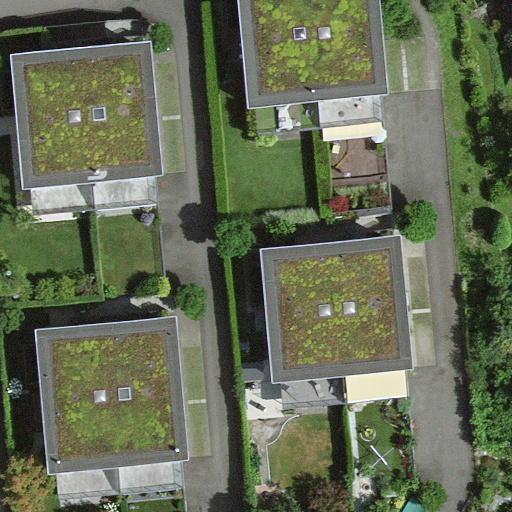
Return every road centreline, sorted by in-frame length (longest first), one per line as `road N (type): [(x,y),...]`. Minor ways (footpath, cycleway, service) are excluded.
road 1 (residential): [(223,511),(178,15),(167,0)]
road 2 (residential): [(441,511),(449,454),(417,54)]
